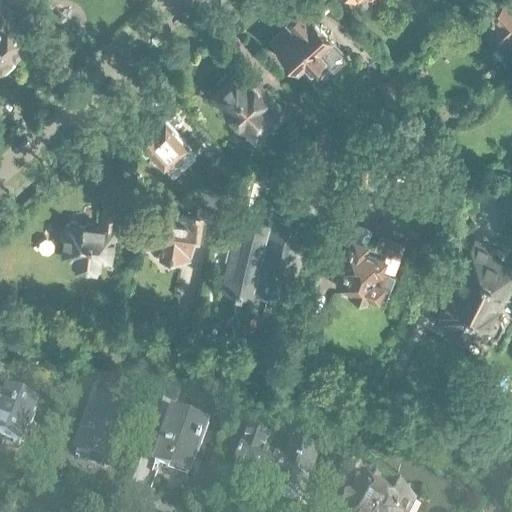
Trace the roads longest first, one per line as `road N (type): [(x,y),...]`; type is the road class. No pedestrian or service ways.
road 1 (residential): [(511,483),(335,391),(221,353),(0,324)]
road 2 (residential): [(0,177),(191,0)]
